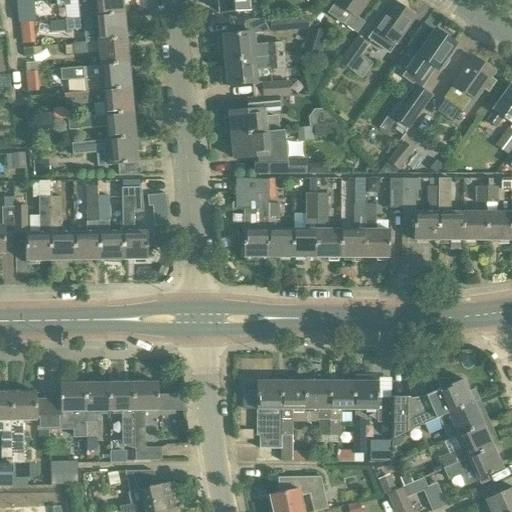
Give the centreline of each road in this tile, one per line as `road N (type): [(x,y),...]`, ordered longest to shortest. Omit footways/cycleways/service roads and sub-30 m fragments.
road 1 (residential): [(197,320),(169,0)]
road 2 (secondary): [(197,320),(497,314)]
road 3 (secondary): [(0,322),(197,320)]
road 4 (residential): [(197,320),(206,441),(222,511)]
